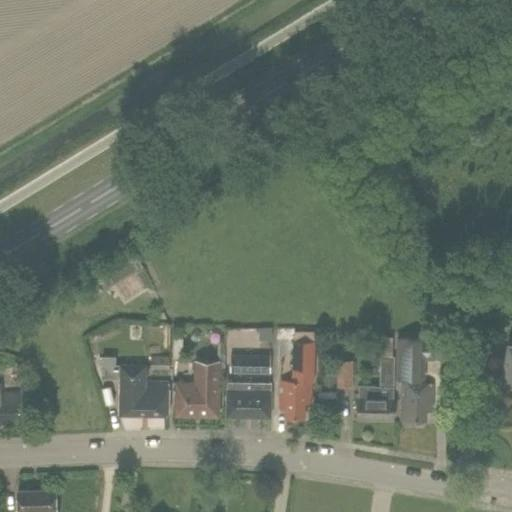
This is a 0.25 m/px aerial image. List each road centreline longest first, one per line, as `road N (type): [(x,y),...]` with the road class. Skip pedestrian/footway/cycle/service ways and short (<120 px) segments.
road 1 (tertiary): [(511,497),(286,457),(0,456)]
road 2 (primary): [(0,256),(419,0)]
